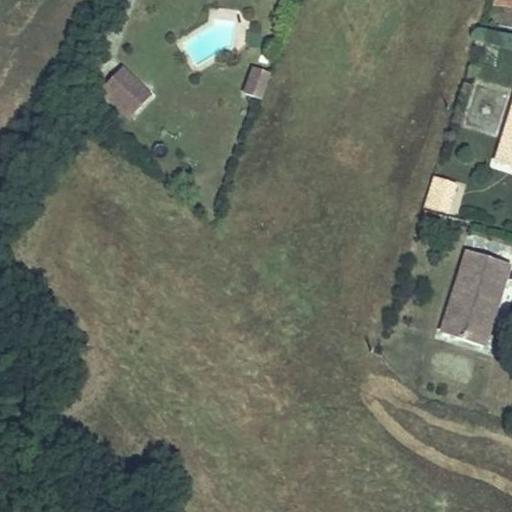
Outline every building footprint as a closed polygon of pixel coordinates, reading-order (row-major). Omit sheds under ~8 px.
[(259,102),(268,75),(252,70),(243,96),(259,102)] [(159,101),(129,74),(114,91),(143,118),(159,101)] [(143,118),(114,91),(108,97),(138,125),(143,118)] [(449,216),(460,184),(434,176),(423,207),(449,216)] [(511,281),(477,270),(449,352),(489,366),(501,333),(495,331),(505,302),(510,304),(511,298),(511,281)]
